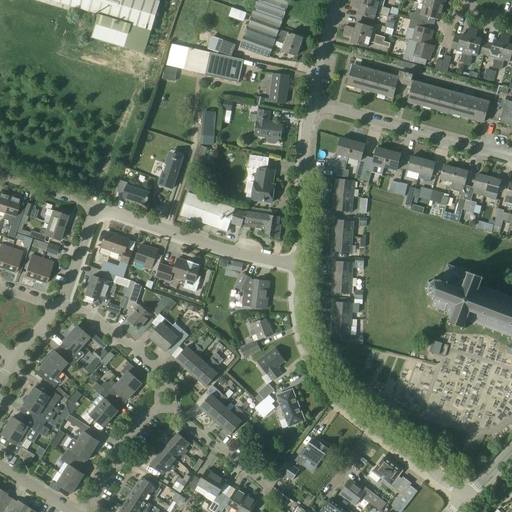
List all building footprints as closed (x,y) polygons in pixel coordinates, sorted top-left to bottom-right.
[(34,0),(70,11),(71,11),(73,12),(72,13),(97,21),(92,38),(124,48),(123,48),(145,54),(161,1),(157,0),(34,0)] [(258,0),(253,15),(281,25),(289,0),(258,0)] [(389,12),(398,15),(399,9),(393,7),(390,9),(378,6),(380,0),(362,0),(362,1),(360,0),(351,0),(351,2),(389,12)] [(424,0),(424,5),(443,10),(445,0),(424,0)] [(389,12),(351,2),(350,6),(359,9),(358,15),(374,20),(376,13),(388,16),(389,12)] [(440,20),(443,10),(424,5),(422,10),(417,9),(415,13),(412,13),(409,13),(408,17),(411,18),(411,19),(422,22),(425,22),(426,17),(440,20)] [(233,7),(230,16),(245,22),(249,12),(233,7)] [(279,30),(281,25),(253,15),(241,48),(269,58),(275,42),(284,45),(282,51),(297,56),(303,38),(279,30)] [(405,39),(417,42),(429,45),(433,31),(421,27),(422,22),(411,19),(405,39)] [(393,34),(396,21),(389,20),(386,33),(393,34)] [(344,30),(384,41),(385,37),(372,34),(373,28),(357,23),(355,29),(346,26),(344,30)] [(460,62),(464,63),(474,29),(469,27),(467,36),(461,35),(461,37),(455,35),(451,49),(457,50),(457,51),(462,52),(460,62)] [(478,53),(484,55),(488,42),(476,39),(478,30),(474,29),(464,63),(464,65),(469,66),(470,65),(472,58),(471,56),(472,55),(477,56),(478,53)] [(384,41),(344,30),(343,35),(353,37),(351,43),(368,48),(369,42),(389,48),(390,43),(384,41)] [(493,43),(488,42),(484,55),(495,58),(493,67),(497,68),(506,34),(502,33),(499,42),(494,40),(493,43)] [(506,34),(497,68),(502,69),(504,60),(510,62),(510,61),(511,61),(511,45),(509,44),(511,36),(506,34)] [(236,45),(223,40),(218,51),(231,56),(236,45)] [(429,45),(417,42),(413,55),(410,54),(408,60),(414,62),(416,57),(430,61),(434,46),(429,45)] [(244,59),(171,44),(166,65),(184,69),(184,70),(206,75),(206,76),(239,83),(244,59)] [(443,61),(440,72),(447,74),(451,57),(445,55),(443,61)] [(435,70),(440,72),(443,61),(438,59),(435,70)] [(423,67),(399,60),(397,66),(421,72),(423,67)] [(177,69),(165,67),(162,79),(174,82),(177,69)] [(397,80),(352,67),(348,85),(393,98),(397,83),(412,87),(408,102),(484,122),(489,104),(411,83),(413,75),(400,71),(397,80)] [(289,76),(273,74),(270,102),(285,104),(289,76)] [(254,103),(264,105),(265,97),(256,96),(254,103)] [(231,110),(233,100),(225,98),(223,109),(231,110)] [(511,101),(502,99),(500,107),(504,108),(500,123),(511,125),(511,101)] [(258,109),(257,115),(250,114),(250,121),(257,122),(255,136),(267,137),(266,140),(269,143),(275,144),(278,142),(279,139),(281,139),(283,125),(269,124),(271,111),(258,109)] [(216,112),(203,111),(201,135),(215,136),(216,112)] [(149,133),(141,156),(153,160),(161,138),(149,133)] [(336,155),(349,158),(353,141),(341,138),(336,155)] [(353,141),(349,158),(361,161),(365,145),(353,141)] [(199,145),(195,160),(202,163),(207,148),(199,145)] [(372,164),(384,167),(388,151),(377,148),(372,164)] [(401,154),(388,151),(384,167),(397,171),(401,154)] [(264,157),(250,155),(248,167),(258,168),(256,182),(255,182),(255,183),(250,182),(248,184),(246,198),(247,202),(250,202),(252,200),(272,203),(275,185),(273,185),(275,171),(262,169),(264,157)] [(408,170),(420,173),(424,160),(411,157),(408,170)] [(168,158),(159,184),(173,189),(182,162),(181,162),(168,158)] [(420,173),(419,179),(430,182),(435,163),(424,160),(420,173)] [(444,166),(441,179),(442,179),(441,181),(445,182),(445,180),(452,182),(456,169),(444,166)] [(355,178),(362,180),(365,169),(357,167),(356,172),(349,171),(349,178),(355,178)] [(349,178),(349,171),(349,170),(337,169),(336,176),(349,178)] [(365,169),(362,180),(369,182),(372,171),(365,169)] [(452,182),(450,190),(459,192),(458,197),(460,198),(461,198),(463,193),(464,189),(465,185),(468,172),(456,169),(452,182)] [(474,188),(473,194),(484,197),(489,178),(477,174),(474,188)] [(489,178),(484,197),(496,200),(501,181),(489,178)] [(336,179),(335,195),(353,197),(355,181),(336,179)] [(121,180),(117,192),(124,194),(123,198),(146,205),(147,201),(148,201),(149,198),(148,197),(150,193),(127,185),(128,183),(121,180)] [(396,194),(399,183),(392,181),(389,192),(396,194)] [(399,183),(396,194),(405,196),(407,185),(400,183),(399,183)] [(411,205),(412,201),(416,188),(410,187),(405,205),(411,207),(411,205)] [(419,198),(430,201),(433,190),(421,187),(420,190),(416,188),(412,201),(417,203),(419,198)] [(446,205),(449,194),(433,190),(430,201),(429,206),(431,206),(433,202),(446,205)] [(0,212),(4,214),(10,195),(0,192),(0,212)] [(188,193),(180,215),(227,231),(230,223),(242,227),(242,226),(265,230),(264,236),(279,239),(281,227),(278,227),(280,217),(246,212),(246,213),(235,210),(235,209),(188,193)] [(4,214),(2,219),(8,221),(8,225),(11,226),(7,236),(14,238),(20,221),(14,219),(21,199),(10,195),(4,214)] [(353,197),(335,195),(333,211),(352,213),(353,197)] [(455,216),(454,222),(459,224),(463,210),(465,200),(466,200),(461,198),(460,198),(460,199),(455,216)] [(465,200),(463,210),(474,213),(476,205),(477,203),(471,201),(466,200),(465,200)] [(27,203),(23,215),(28,217),(30,217),(34,205),(27,203)] [(48,224),(64,229),(68,216),(47,209),(45,215),(50,217),(48,224)] [(504,210),(499,209),(494,226),(493,229),(492,232),(500,234),(502,227),(501,227),(503,220),(511,222),(511,214),(504,212),(504,210)] [(28,217),(23,215),(17,232),(44,242),(46,236),(59,241),(61,236),(63,236),(64,236),(66,231),(65,230),(64,229),(48,224),(46,229),(40,230),(39,233),(31,231),(30,233),(22,230),(24,224),(26,224),(28,217)] [(334,236),(352,237),(354,221),(335,220),(334,236)] [(486,224),(484,231),(492,233),(492,232),(493,229),(494,226),(486,224)] [(107,232),(101,248),(111,251),(124,255),(121,262),(128,265),(133,252),(126,250),(128,243),(129,240),(107,232)] [(351,253),(352,237),(334,236),(333,252),(351,253)] [(0,268),(4,270),(12,248),(0,245),(0,268)] [(152,270),(157,271),(160,264),(163,255),(157,253),(158,251),(141,245),(135,262),(145,265),(144,268),(152,270)] [(12,248),(4,270),(16,273),(23,252),(12,248)] [(99,254),(99,256),(108,259),(109,257),(111,251),(101,248),(99,254)] [(24,276),(35,280),(42,259),(31,255),(24,276)] [(42,259),(35,280),(46,284),(54,263),(42,259)] [(188,261),(187,262),(178,259),(174,269),(160,264),(157,271),(156,276),(170,281),(172,277),(179,280),(180,279),(186,280),(185,282),(186,282),(184,288),(196,292),(198,286),(199,282),(199,283),(200,282),(199,282),(201,277),(197,275),(200,266),(199,266),(199,265),(198,265),(198,267),(193,265),(188,263),(189,261),(188,261)] [(232,269),(242,271),(243,263),(233,261),(232,269)] [(335,261),(333,277),(352,278),(353,262),(335,261)] [(459,269),(448,265),(442,281),(440,281),(435,280),(430,283),(428,289),(430,294),(434,297),(435,297),(431,306),(452,314),(449,322),(464,328),(467,320),(506,335),(511,337),(511,342),(507,346),(508,353),(511,354),(511,297),(480,285),(483,278),(468,272),(469,269),(460,266),(459,269)] [(252,278),(244,274),(238,289),(244,292),(243,306),(267,309),(270,282),(254,280),(251,279),(252,278)] [(128,288),(132,290),(135,282),(131,280),(131,281),(116,275),(113,283),(93,276),(90,286),(108,292),(113,294),(115,287),(117,284),(129,288),(128,288)] [(352,278),(333,277),(332,293),(351,294),(352,278)] [(129,299),(129,301),(137,303),(142,287),(135,282),(132,290),(129,299)] [(106,298),(108,292),(90,286),(86,296),(87,296),(85,300),(93,303),(94,298),(107,303),(104,310),(119,315),(122,308),(119,307),(110,303),(111,300),(106,298)] [(362,299),(363,291),(355,291),(354,299),(362,299)] [(334,302),(333,318),(351,319),(352,313),(359,313),(359,304),(353,303),(334,302)] [(133,315),(128,320),(129,321),(129,324),(131,326),(133,326),(134,325),(139,329),(151,315),(140,306),(133,315)] [(149,337),(157,344),(170,330),(173,326),(169,322),(160,314),(152,323),(157,328),(149,337)] [(350,335),(351,319),(333,318),(332,334),(350,335)] [(266,319),(250,325),(252,331),(251,332),(252,336),(256,335),(258,340),(274,334),(270,325),(269,325),(266,319)] [(71,333),(70,334),(84,346),(95,333),(90,329),(87,334),(78,326),(76,328),(74,326),(72,326),(70,330),(70,332),(71,333)] [(166,351),(172,355),(179,346),(186,338),(189,335),(183,330),(180,333),(177,330),(174,334),(170,330),(157,344),(166,352),(166,351)] [(84,346),(70,334),(63,342),(72,350),(68,355),(77,362),(84,354),(80,350),(84,346)] [(363,336),(353,336),(352,343),(363,344),(363,336)] [(175,359),(183,366),(200,347),(205,342),(201,339),(196,344),(190,350),(187,346),(184,350),(179,346),(172,355),(176,359),(175,359)] [(449,345),(433,340),(430,352),(446,357),(449,345)] [(240,349),(237,351),(241,360),(245,358),(261,350),(256,341),(254,341),(240,348),(240,349)] [(191,373),(202,360),(199,357),(204,351),(200,347),(183,366),(191,373)] [(282,351),(279,348),(277,348),(276,349),(275,348),(258,361),(273,380),(281,374),(276,367),(285,361),(280,354),(281,354),(282,351)] [(102,361),(109,354),(109,353),(104,349),(100,353),(96,350),(93,354),(102,361)] [(46,358),(61,371),(68,363),(73,367),(77,362),(68,355),(64,359),(55,351),(53,354),(52,353),(50,352),(46,356),(47,357),(46,358)] [(215,361),(198,380),(207,387),(218,374),(214,370),(224,360),(220,356),(215,361)] [(202,360),(191,373),(198,380),(215,361),(211,357),(206,363),(202,360)] [(57,376),(61,371),(46,358),(45,359),(44,358),(41,362),(41,364),(43,365),(41,368),(50,376),(46,380),(55,388),(61,380),(57,376)] [(96,358),(92,363),(96,367),(101,361),(96,358)] [(121,380),(134,392),(142,383),(133,375),(138,370),(129,363),(121,372),(125,375),(121,380)] [(221,376),(217,382),(222,386),(227,381),(221,376)] [(134,392),(121,380),(116,385),(111,380),(108,383),(106,381),(101,386),(114,398),(118,392),(127,400),(134,392)] [(260,403),(261,404),(269,396),(268,395),(274,390),(268,383),(258,393),(259,394),(255,398),(260,403)] [(56,389),(67,399),(69,397),(58,387),(56,389)] [(44,406),(50,410),(51,410),(54,406),(57,401),(58,402),(61,397),(47,388),(43,393),(35,388),(29,397),(44,406)] [(93,403),(97,407),(111,419),(118,410),(109,402),(114,398),(105,390),(93,403)] [(301,412),(292,390),(277,396),(289,427),(306,420),(303,411),(301,412)] [(207,414),(224,395),(221,392),(215,398),(211,394),(200,407),(207,414)] [(207,414),(215,421),(226,408),(223,405),(228,399),(224,395),(207,414)] [(30,417),(36,421),(43,426),(47,420),(44,419),(50,410),(44,406),(29,397),(27,396),(25,397),(23,400),(24,402),(25,403),(23,406),(33,412),(30,417)] [(255,408),(263,417),(275,408),(271,404),(274,401),(269,396),(261,404),(260,403),(255,408)] [(73,405),(69,401),(67,403),(71,415),(76,407),(73,405)] [(215,421),(223,428),(239,408),(236,405),(230,411),(226,408),(215,421)] [(242,405),(239,408),(223,428),(231,435),(242,422),(238,418),(243,412),(246,408),(242,405)] [(104,427),(111,419),(97,407),(90,415),(86,412),(82,417),(90,424),(94,419),(104,427)] [(13,417),(7,426),(27,439),(34,443),(40,434),(45,437),(49,430),(43,426),(36,421),(31,428),(13,417)] [(81,437),(78,441),(93,451),(99,442),(89,435),(93,429),(84,423),(80,428),(78,429),(76,431),(77,434),(81,437)] [(27,439),(7,426),(2,435),(21,447),(17,454),(31,463),(35,455),(22,447),(27,439)] [(171,441),(185,454),(188,450),(186,448),(190,444),(178,433),(171,441)] [(68,448),(64,454),(72,459),(76,453),(87,460),(89,457),(91,458),(93,458),(95,455),(94,453),(93,452),(93,451),(78,441),(73,438),(66,448),(68,448)] [(329,449),(313,438),(306,449),(304,448),(296,460),(303,465),(307,459),(317,465),(323,457),(327,460),(332,453),(328,450),(329,449)] [(185,454),(171,441),(164,449),(176,459),(180,455),(182,457),(185,454)] [(38,453),(44,455),(47,449),(40,447),(38,453)] [(158,457),(171,469),(174,466),(172,464),(176,459),(164,449),(158,457)] [(78,462),(72,459),(64,454),(60,460),(65,463),(59,472),(78,484),(84,475),(74,468),(78,462)] [(171,469),(158,457),(151,465),(162,475),(167,470),(169,472),(171,469)] [(384,457),(373,471),(381,477),(402,494),(410,484),(403,478),(402,480),(398,477),(402,471),(384,457)] [(299,470),(287,461),(279,472),(292,481),(299,470)] [(207,491),(217,476),(207,470),(201,480),(195,476),(189,486),(195,490),(198,485),(207,491)] [(373,471),(369,477),(377,483),(381,477),(373,471)] [(72,493),(78,484),(63,475),(57,484),(53,481),(49,487),(58,493),(62,487),(72,493)] [(153,494),(152,495),(154,497),(154,496),(156,497),(161,490),(159,488),(162,483),(150,476),(147,481),(142,477),(137,485),(153,494)] [(209,509),(212,511),(215,511),(226,495),(220,491),(226,481),(217,476),(204,496),(213,502),(209,509)] [(184,480),(183,480),(180,484),(178,488),(174,485),(173,488),(181,493),(187,482),(184,480)] [(352,481),(341,494),(356,505),(362,497),(381,511),(387,504),(363,485),(361,488),(352,481)] [(137,485),(133,492),(148,502),(152,495),(153,494),(137,485)] [(0,488),(0,511),(4,511),(8,507),(2,503),(8,494),(0,488)] [(231,507),(238,511),(248,494),(237,488),(231,498),(226,495),(215,511),(222,511),(225,508),(229,511),(231,507)] [(148,502),(133,492),(128,499),(147,511),(152,505),(147,502),(148,502)] [(258,501),(248,494),(238,511),(240,511),(253,511),(252,511),(258,501)] [(176,503),(177,503),(181,506),(182,506),(186,499),(181,496),(176,503)] [(147,511),(128,499),(123,507),(131,511),(147,511)] [(330,499),(321,510),(323,511),(346,511),(347,511),(330,499)] [(392,507),(398,511),(402,511),(406,507),(397,500),(392,507)] [(25,511),(29,507),(19,501),(13,510),(8,507),(4,511),(25,511)]
